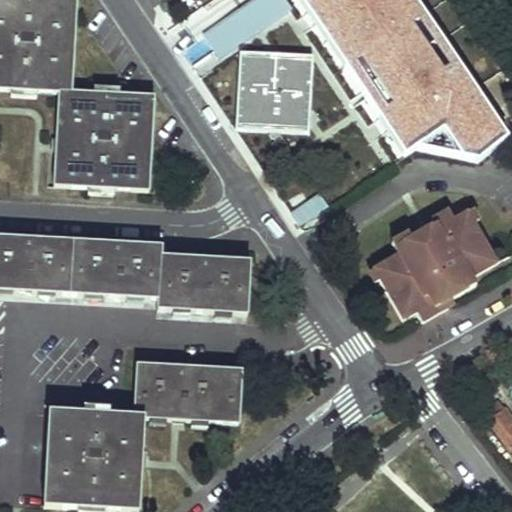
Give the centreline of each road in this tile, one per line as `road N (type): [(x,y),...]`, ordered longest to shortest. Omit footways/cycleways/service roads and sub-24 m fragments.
road 1 (residential): [(328,315),(282,339),(21,331),(13,492)]
road 2 (residential): [(0,216),(193,226),(250,200)]
road 3 (residential): [(250,200),(116,0)]
road 4 (residential): [(223,511),(373,394)]
road 5 (residential): [(373,394),(511,320)]
road 6 (residential): [(328,315),(250,200)]
